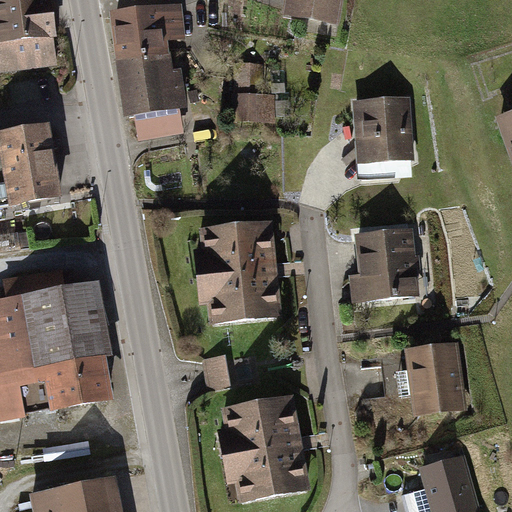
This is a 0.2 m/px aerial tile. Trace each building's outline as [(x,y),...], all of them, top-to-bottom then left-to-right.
[(47,0),(0,6),(0,45),(5,45),(8,72),(56,66),(47,0)] [(342,0),(287,0),(285,16),(338,25),(342,0)] [(113,16),(120,63),(166,55),(164,41),(183,38),(181,7),(155,9),(113,16)] [(128,116),(135,115),(139,143),(185,136),(180,109),(186,108),(180,72),(169,73),(166,55),(120,63),(128,116)] [(260,67),(239,66),(237,121),(269,121),(270,99),(260,99),(260,67)] [(408,101),(357,104),(361,179),(412,176),(408,101)] [(1,134),(0,130),(0,209),(13,207),(13,205),(59,197),(46,126),(1,134)] [(268,226),(205,232),(215,325),(278,318),(268,226)] [(412,229),(361,234),(365,277),(354,278),(356,303),(418,297),(412,229)] [(4,280),(7,300),(65,291),(62,271),(4,280)] [(114,359),(101,285),(65,291),(7,300),(0,301),(0,425),(28,420),(22,390),(46,386),(51,416),(116,406),(109,362),(114,359)] [(466,410),(457,345),(409,351),(410,357),(415,396),(418,416),(466,410)] [(225,357),(203,361),(210,397),(232,394),(225,357)] [(296,399),(225,412),(229,433),(219,435),(229,490),(237,488),(241,509),(313,495),(296,399)] [(479,511),(465,458),(421,469),(427,490),(403,497),(407,511),(479,511)] [(124,511),(118,480),(31,498),(33,511),(124,511)]
